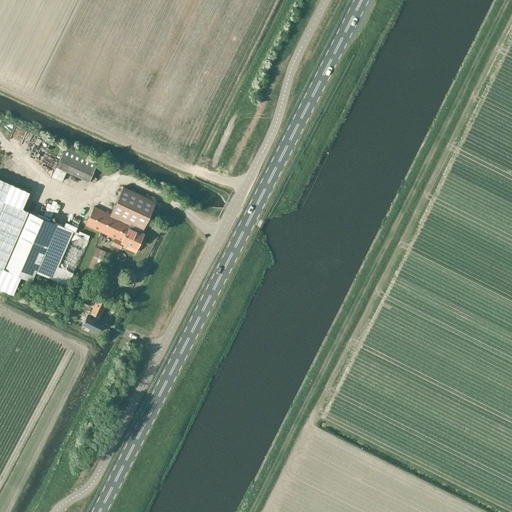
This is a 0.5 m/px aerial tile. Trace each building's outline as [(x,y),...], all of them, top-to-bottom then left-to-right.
[(89,181),(91,177),(98,161),(65,145),(52,177),(62,181),(66,171),(89,181)] [(21,208),(29,191),(0,178),(0,287),(12,293),(19,276),(3,269),(27,211),(21,208)] [(141,233),(143,229),(156,201),(123,186),(110,213),(94,206),(85,225),(114,238),(112,244),(120,248),(121,246),(134,251),(136,248),(137,246),(139,247),(141,246),(144,238),(144,236),(142,236),(143,233),(141,233)] [(8,259),(4,268),(20,276),(30,280),(34,271),(52,278),(67,285),(87,240),(74,234),(59,267),(57,266),(73,231),(29,211),(8,259)] [(97,247),(88,267),(97,271),(105,251),(97,247)] [(90,294),(86,303),(92,306),(96,297),(90,294)] [(87,313),(82,324),(98,332),(103,321),(98,319),(100,316),(107,303),(97,298),(91,310),(89,309),(87,313)]
